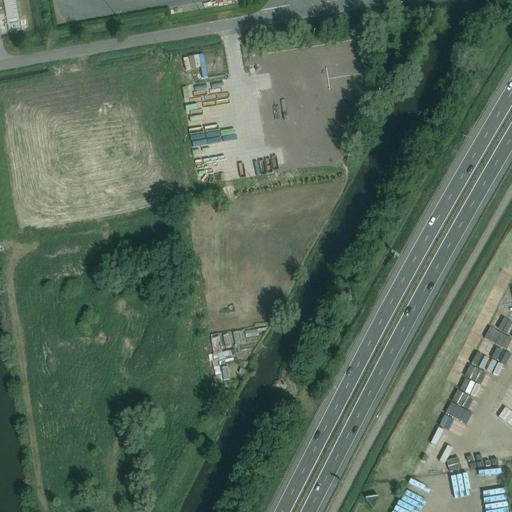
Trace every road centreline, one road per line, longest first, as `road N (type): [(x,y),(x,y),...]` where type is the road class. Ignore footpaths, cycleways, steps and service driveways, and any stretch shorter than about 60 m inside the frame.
road 1 (motorway): [(511,86),(344,375),(275,511)]
road 2 (motorway): [(309,511),(511,134)]
road 3 (unclassified): [(0,65),(369,0)]
road 4 (unknown): [(57,0),(73,17),(185,0)]
